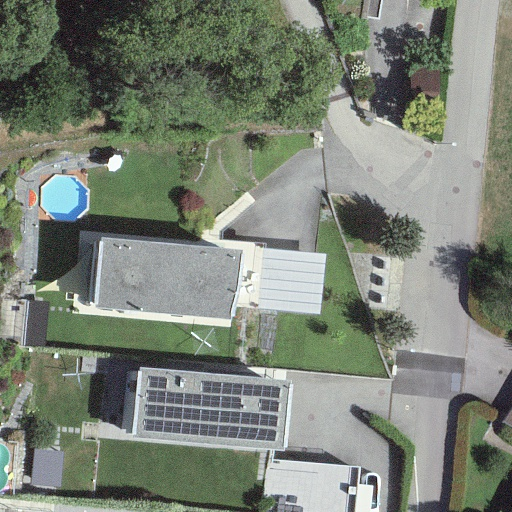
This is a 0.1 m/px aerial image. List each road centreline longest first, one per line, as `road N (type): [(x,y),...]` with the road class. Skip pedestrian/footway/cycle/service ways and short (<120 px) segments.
road 1 (residential): [(426,511),(453,192)]
road 2 (unclassified): [(297,0),(351,134),(376,156),(453,192)]
road 3 (residential): [(453,192),(477,0)]
